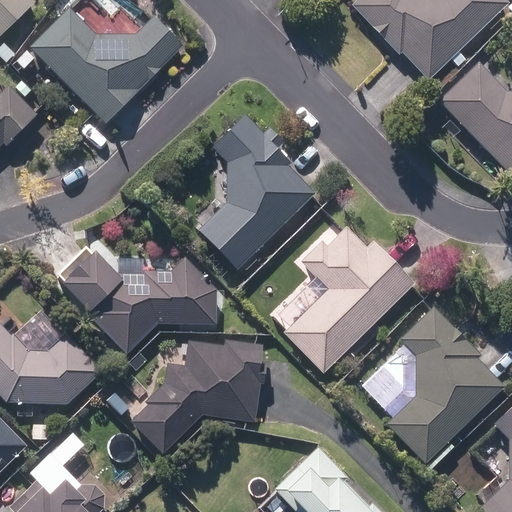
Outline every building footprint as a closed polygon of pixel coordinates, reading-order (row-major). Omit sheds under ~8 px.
[(0,0),(0,37),(35,4),(31,0),(0,0)] [(400,56),(428,85),(507,9),(497,0),(360,0),(351,10),(397,59),(400,56)] [(29,48),(106,125),(182,48),(152,18),(135,35),(92,35),(67,10),(29,48)] [(0,48),(0,58),(6,64),(13,56),(3,45),(0,48)] [(16,61),(24,69),(34,60),(26,52),(16,61)] [(439,107),(511,176),(511,97),(507,97),(477,68),(439,107)] [(0,145),(2,143),(5,145),(36,115),(9,86),(0,94),(0,145)] [(198,231),(236,270),(314,195),(288,168),(292,164),(277,149),(283,144),(268,129),(263,134),(245,114),(211,147),(226,162),(225,204),(198,231)] [(283,334),(322,374),(413,285),(372,242),(366,248),(345,227),(326,247),(320,241),(298,262),(308,272),(269,310),(288,330),(283,334)] [(86,315),(125,356),(157,325),(214,326),(215,291),(184,258),(167,274),(142,274),(142,261),(115,260),(114,274),(93,252),(60,284),(89,313),(86,315)] [(387,425),(425,464),(503,387),(475,360),(479,356),(432,308),(400,340),(416,356),(415,397),(387,425)] [(0,396),(8,404),(67,405),(100,374),(65,336),(48,352),(27,352),(0,324),(0,396)] [(131,423),(162,455),(200,416),(254,424),(259,385),(263,386),(265,368),(258,367),(261,346),(223,341),(222,347),(187,342),(185,366),(166,364),(163,385),(145,403),(148,407),(131,423)] [(339,362),(344,368),(351,363),(345,357),(339,362)] [(107,401),(120,416),(127,409),(114,395),(107,401)] [(481,508),(484,511),(511,511),(511,404),(493,423),(510,440),(510,480),(481,508)] [(0,463),(23,442),(0,419),(0,463)] [(32,442),(48,442),(48,427),(33,427),(32,442)] [(103,437),(111,446),(121,436),(113,427),(103,437)] [(99,511),(102,510),(102,496),(93,488),(81,487),(62,467),(82,448),(72,436),(51,457),(48,454),(27,474),(35,482),(8,508),(11,511),(99,511)] [(486,454),(492,456),(498,453),(499,448),(497,442),(491,440),(486,443),(484,448),(486,454)] [(378,511),(374,507),(369,511),(368,511),(341,483),(346,478),(317,448),(273,491),(294,511),(378,511)] [(269,510),(270,511),(282,511),(286,509),(277,501),(269,510)]
